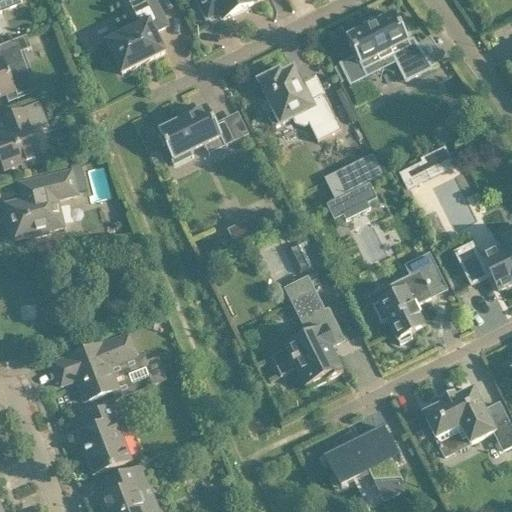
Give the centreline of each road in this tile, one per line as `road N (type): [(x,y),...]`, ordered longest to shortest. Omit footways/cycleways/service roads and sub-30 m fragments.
road 1 (residential): [(511,327),(317,427)]
road 2 (residential): [(354,0),(161,91)]
road 3 (residential): [(0,377),(16,386),(65,511)]
road 4 (residential): [(429,0),(511,121)]
